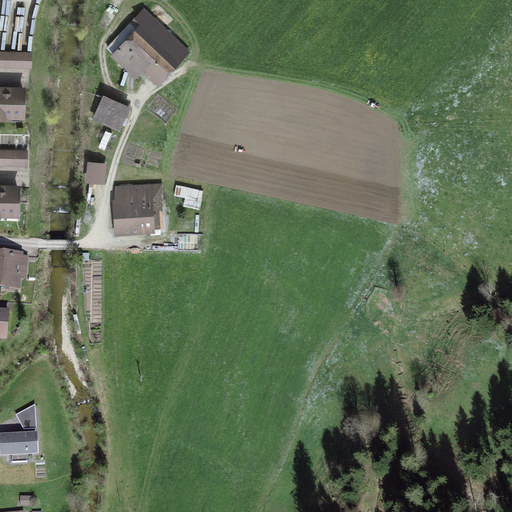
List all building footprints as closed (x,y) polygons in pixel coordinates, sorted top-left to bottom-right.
[(108,48),(137,76),(141,68),(158,79),(176,60),(178,63),(188,52),(149,14),(150,14),(145,8),(108,48)] [(0,51),(0,66),(31,67),(31,53),(24,52),(0,51)] [(23,89),(0,88),(0,114),(22,115),(23,89)] [(103,97),(94,116),(120,128),(129,108),(103,97)] [(18,151),(0,150),(0,164),(18,165),(18,151)] [(103,181),(105,165),(90,163),(88,180),(103,181)] [(202,205),(203,186),(177,184),(176,194),(186,195),(185,204),(202,205)] [(162,185),(117,187),(120,228),(152,226),(150,207),(163,206),(162,185)] [(17,187),(0,186),(0,212),(17,213),(17,187)] [(25,274),(26,257),(0,254),(0,282),(17,284),(17,274),(25,274)] [(34,429),(33,407),(16,415),(24,429),(34,429)] [(2,438),(3,454),(11,453),(12,463),(27,462),(26,452),(35,452),(34,436),(10,437),(2,438)]
